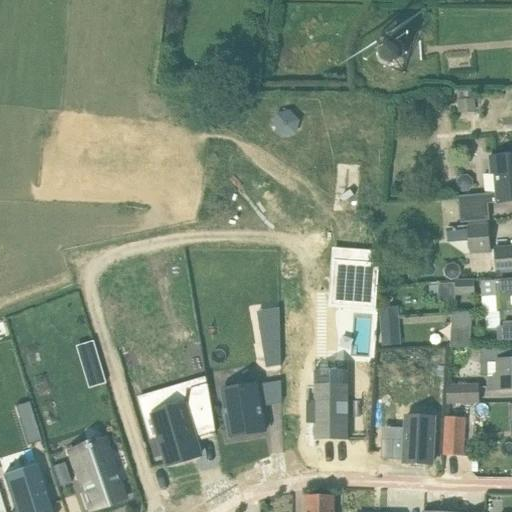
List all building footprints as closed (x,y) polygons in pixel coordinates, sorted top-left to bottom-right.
[(377,52),(377,54),(377,55),(377,57),(378,58),(378,60),(379,62),(381,63),(382,65),(383,66),(384,66),(387,68),(389,68),(391,69),(393,69),(394,68),(396,68),(397,68),(399,67),(401,66),(402,65),(403,63),(405,62),(405,61),(407,58),(407,56),(407,54),(407,53),(407,51),(407,49),(406,47),(405,44),(404,43),(403,42),(402,41),(400,40),(399,39),(397,39),(396,38),(394,38),(392,38),(390,38),(388,38),(386,39),(384,40),(383,41),(381,42),(380,44),(379,45),(378,46),(378,48),(377,50),(377,52)] [(471,90),(461,91),(461,99),(472,98),(471,90)] [(461,99),(455,99),(456,112),(474,111),(473,98),(472,98),(461,99)] [(511,154),(488,157),(490,174),(494,174),(496,193),(459,196),(462,222),(490,219),(489,204),(511,202),(511,154)] [(489,225),(468,226),(469,241),(470,254),(491,253),(489,225)] [(383,246),(383,259),(395,260),(395,246),(383,246)] [(496,281),(511,279),(511,247),(495,249),(496,269),(500,269),(501,279),(496,280),(496,281)] [(335,260),(331,305),(376,309),(379,263),(335,260)] [(511,279),(496,281),(498,312),(501,311),(511,310),(511,279)] [(473,280),(456,281),(456,283),(456,295),(473,294),(473,280)] [(398,307),(379,308),(380,318),(393,317),(399,317),(398,307)] [(511,310),(501,311),(502,328),(498,328),(499,340),(511,339),(511,310)] [(450,343),(468,344),(469,312),(451,312),(450,343)] [(393,317),(380,318),(382,346),(401,345),(400,335),(394,335),(393,317)] [(92,342),(77,346),(89,387),(104,382),(92,342)] [(281,343),(263,346),(267,367),(281,365),(281,343)] [(511,349),(481,349),(481,364),(496,364),(496,376),(489,376),(489,390),(511,389),(511,359),(511,360),(511,349)] [(307,401),(307,424),(314,424),(314,442),(316,442),(316,439),(348,439),(348,442),(349,442),(349,371),(315,371),(315,401),(307,401)] [(189,405),(153,416),(160,437),(168,465),(201,456),(196,438),(205,436),(217,432),(209,383),(192,388),(189,405)] [(258,385),(223,391),(230,437),(266,431),(258,385)] [(478,385),(449,386),(449,403),(479,402),(478,385)] [(431,390),(431,401),(439,401),(442,399),(442,391),(431,390)] [(29,403),(15,407),(27,445),(40,441),(29,403)] [(447,417),(445,455),(463,456),(465,418),(464,417),(465,404),(447,405),(447,417)] [(435,417),(407,416),(406,441),(383,440),(382,459),(405,460),(405,464),(433,465),(435,417)] [(104,441),(70,452),(89,509),(123,497),(104,441)] [(64,463),(53,467),(60,487),(71,483),(64,463)] [(5,475),(3,475),(14,511),(52,511),(38,464),(36,465),(37,467),(5,477),(5,475)] [(334,511),(334,497),(307,497),(307,511),(334,511)]
